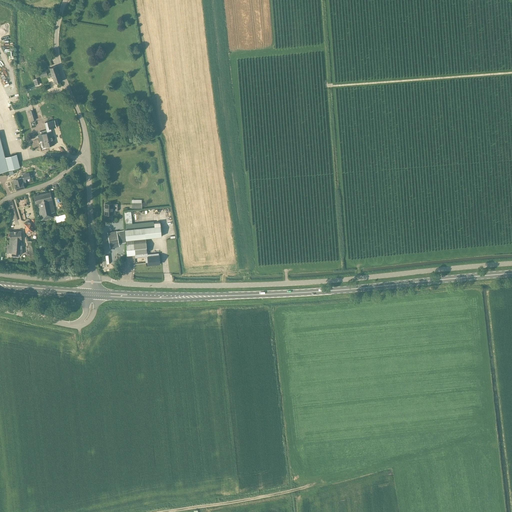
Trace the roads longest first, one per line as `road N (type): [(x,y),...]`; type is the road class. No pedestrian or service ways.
road 1 (unclassified): [(92,276),(236,286),(511,263)]
road 2 (primary): [(96,294),(237,296),(511,274)]
road 3 (unclassified): [(87,155),(56,59),(65,0)]
road 4 (track): [(169,511),(292,490)]
road 5 (unclassified): [(92,276),(87,155)]
